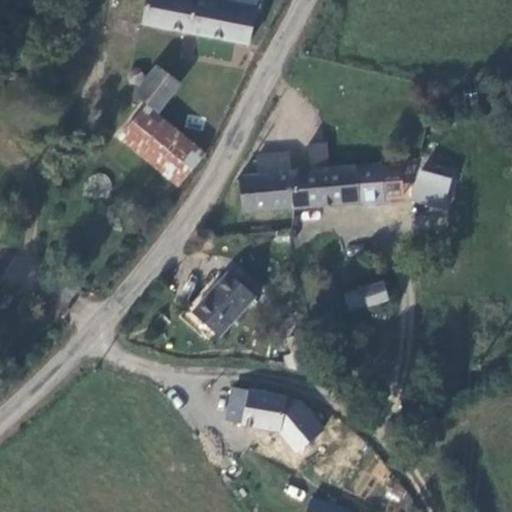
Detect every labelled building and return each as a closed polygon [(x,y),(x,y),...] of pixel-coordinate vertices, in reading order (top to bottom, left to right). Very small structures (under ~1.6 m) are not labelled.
[(268,0),(140,0),(134,21),(143,23),(141,35),(153,37),(158,14),(262,31),(268,0)] [(173,58),(151,85),(169,102),(193,74),(173,58)] [(146,59),(141,61),(139,66),(141,70),(145,73),(149,73),(153,69),(154,64),(151,60),(146,59)] [(149,84),(121,115),(188,174),(214,144),(168,104),(169,102),(151,85),(149,84)] [(323,132),(325,160),(343,158),(342,131),(323,132)] [(253,202),(308,197),(305,162),(303,144),(274,147),(271,147),(271,164),(252,166),(253,202)] [(395,188),(392,152),(343,158),(325,160),(305,162),(308,197),(395,188)] [(432,163),(429,183),(455,191),(462,170),(432,163)] [(445,229),(447,212),(418,208),(416,226),(445,229)] [(309,236),(305,234),(300,236),(298,240),(298,245),(303,247),(307,245),(310,241),(309,236)] [(245,258),(214,297),(244,319),(274,281),(245,258)] [(356,288),(353,303),(370,306),(370,309),(393,312),(396,293),(356,288)] [(330,360),(338,358),(326,328),(305,330),(307,342),(299,345),(299,350),(315,353),(329,359),(330,360)] [(289,410),(292,378),(240,369),(235,403),(289,410)] [(309,496),(305,511),(349,511),(351,506),(309,496)]
